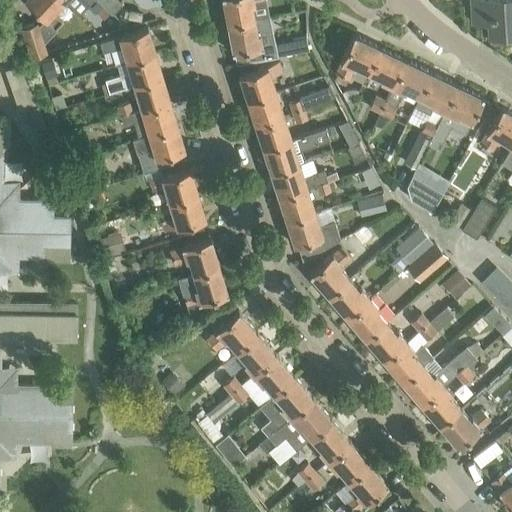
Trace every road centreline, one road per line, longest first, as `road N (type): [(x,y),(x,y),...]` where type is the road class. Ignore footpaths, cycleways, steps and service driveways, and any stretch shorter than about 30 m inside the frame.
road 1 (residential): [(184,0),(268,279),(468,511)]
road 2 (residential): [(404,0),(511,77)]
